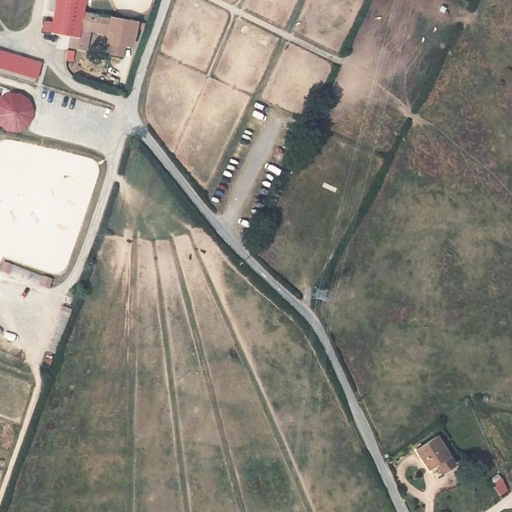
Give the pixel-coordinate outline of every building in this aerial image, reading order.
[(68,46),(85,48),(89,27),(111,31),(108,52),(122,55),(129,19),(84,11),(85,0),(56,0),(53,21),(46,20),(44,30),(70,36),(68,46)] [(41,62),(0,49),(0,56),(39,68),(41,62)] [(39,68),(0,56),(0,66),(37,77),(39,68)] [(0,270),(48,289),(52,280),(3,261),(0,270)] [(446,470),(455,464),(437,436),(416,449),(428,468),(436,463),(440,461),(446,470)] [(436,463),(441,473),(446,470),(440,461),(436,463)] [(502,478),(494,485),(501,496),(508,491),(502,478)]
